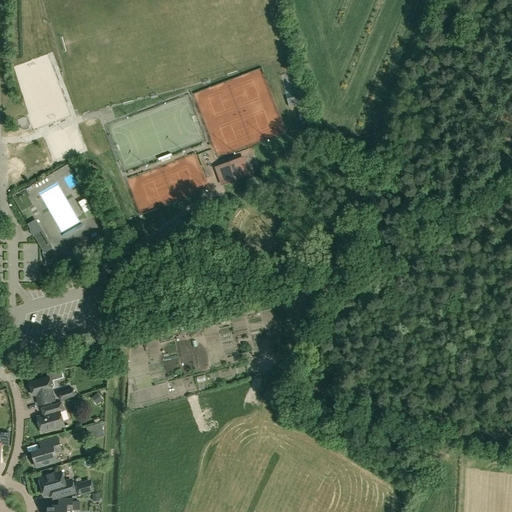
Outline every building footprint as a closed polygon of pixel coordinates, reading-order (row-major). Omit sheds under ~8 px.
[(298,96),(286,99),(289,107),(300,104),(298,96)] [(46,152),(34,157),(39,169),(51,164),(46,152)] [(219,172),(222,180),(223,184),(231,182),(230,179),(244,174),(240,164),(219,172)] [(74,192),(82,187),(76,177),(68,181),(74,192)] [(21,204),(30,199),(26,194),(18,199),(21,204)] [(28,224),(33,232),(38,229),(33,221),(28,224)] [(52,248),(42,230),(34,235),(44,252),(52,248)] [(46,265),(56,263),(55,253),(45,255),(46,265)] [(20,258),(24,287),(34,286),(30,257),(20,258)] [(58,384),(69,381),(67,375),(57,378),(58,384)] [(49,377),(30,383),(34,395),(36,395),(39,405),(55,400),(52,390),(53,390),(53,388),(54,385),(53,380),(50,379),(49,377)] [(61,401),(75,396),(73,388),(58,392),(61,401)] [(52,412),(38,417),(42,432),(65,426),(60,411),(64,410),(62,403),(50,406),(52,412)] [(0,458),(1,445),(9,445),(10,432),(1,432),(0,441),(0,458)] [(42,449),(32,452),(37,467),(58,461),(56,454),(57,452),(62,450),(58,437),(40,443),(42,449)] [(62,471),(39,478),(44,495),(51,493),(52,499),(76,492),(73,481),(65,483),(62,471)] [(80,494),(94,490),(91,482),(78,486),(80,494)] [(73,511),(73,510),(73,499),(59,499),(59,505),(47,505),(47,511),(73,511)]
